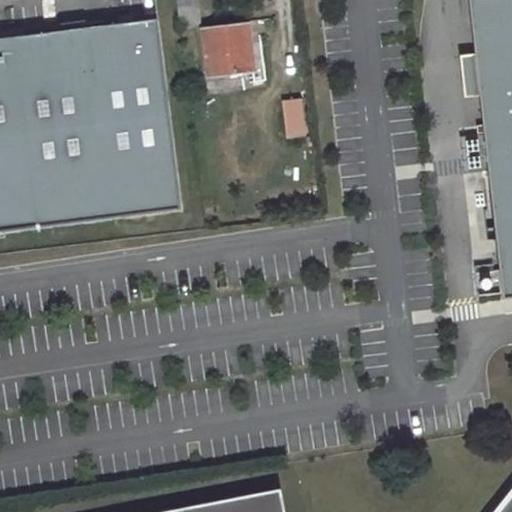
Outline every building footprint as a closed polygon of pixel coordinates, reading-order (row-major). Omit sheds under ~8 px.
[(511,297),(511,0),(467,0),(502,299),(511,297)] [(200,5),(177,7),(179,27),(202,24),(200,5)] [(157,20),(0,40),(0,233),(182,210),(157,20)] [(248,24),(203,29),(209,76),(253,70),(248,24)] [(302,97),(282,100),(287,130),(306,127),(302,97)] [(275,511),(271,491),(163,511),(275,511)] [(511,511),(511,492),(496,511),(511,511)]
